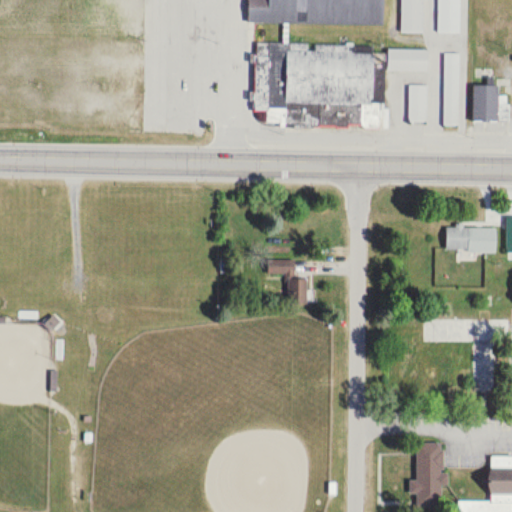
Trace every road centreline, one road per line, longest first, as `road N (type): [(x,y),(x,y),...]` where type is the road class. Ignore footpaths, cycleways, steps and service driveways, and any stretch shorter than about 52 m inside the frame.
road 1 (primary): [(511,163),(0,155)]
road 2 (residential): [(352,511),(357,161)]
